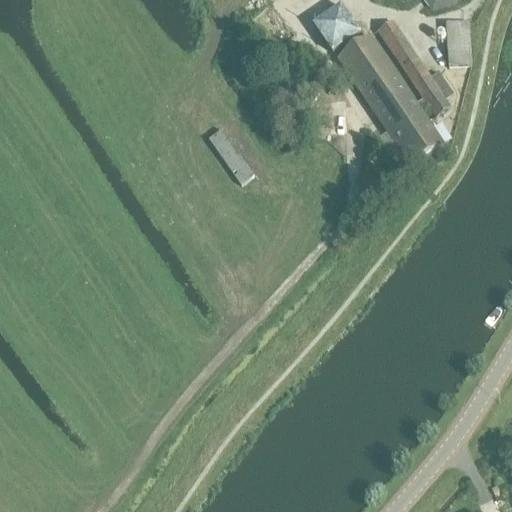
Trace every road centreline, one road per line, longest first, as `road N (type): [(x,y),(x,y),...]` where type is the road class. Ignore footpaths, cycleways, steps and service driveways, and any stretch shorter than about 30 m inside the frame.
road 1 (tertiary): [(395,511),(470,418),(511,347)]
road 2 (track): [(477,0),(465,13),(432,23),(333,0)]
